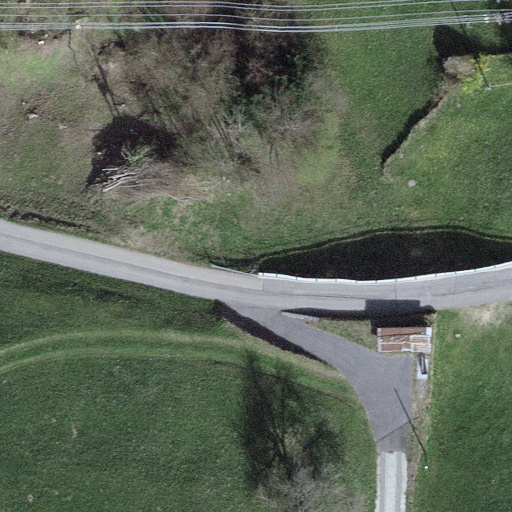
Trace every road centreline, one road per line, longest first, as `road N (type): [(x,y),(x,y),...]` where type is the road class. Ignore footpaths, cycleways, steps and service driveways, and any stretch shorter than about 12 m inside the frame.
road 1 (unclassified): [(0,236),(233,289),(401,299),(511,286)]
road 2 (motorway): [(189,0),(511,59)]
